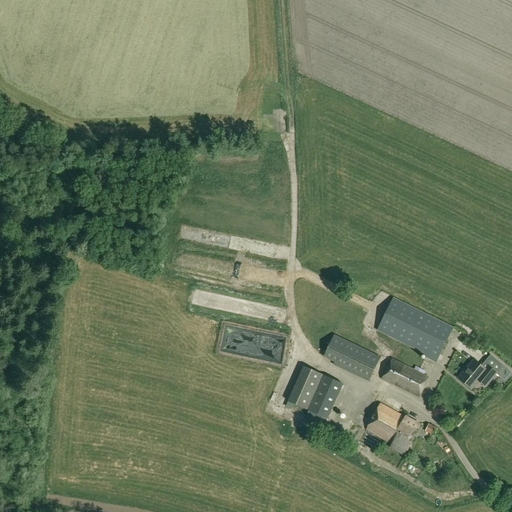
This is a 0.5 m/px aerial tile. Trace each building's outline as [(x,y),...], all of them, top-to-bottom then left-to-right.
[(188,208),(188,221),(206,222),(207,209),(188,208)] [(284,314),(207,297),(205,305),(282,322),(284,314)] [(437,363),(454,329),(394,298),(378,330),(428,355),(427,358),(437,363)] [(371,379),(381,358),(335,336),(325,357),(371,379)] [(420,397),(430,378),(392,360),(383,379),(420,397)] [(476,360),(460,379),(472,389),(479,381),(486,387),(498,374),(489,366),(486,370),(476,360)] [(325,426),(344,384),(306,367),(290,402),(310,411),(306,418),(325,426)] [(382,406),(369,431),(393,444),(392,448),(406,456),(422,426),(407,417),(406,419),(382,406)] [(435,437),(439,429),(430,424),(426,432),(435,437)]
